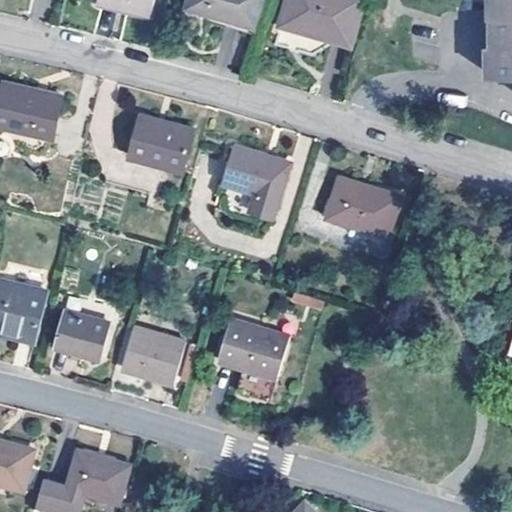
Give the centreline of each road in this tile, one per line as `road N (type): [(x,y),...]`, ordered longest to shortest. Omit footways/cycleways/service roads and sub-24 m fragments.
road 1 (residential): [(0,38),(511,176)]
road 2 (residential): [(0,384),(452,511)]
